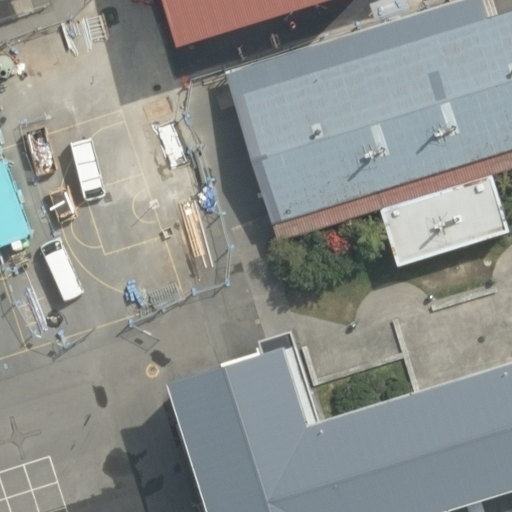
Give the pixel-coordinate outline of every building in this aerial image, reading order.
[(511,145),(258,225),(255,218),(133,256),(96,139),(125,130),(486,17),(481,0),(449,0),(88,113),(67,48),(5,68),(0,51),(0,11),(35,0),(0,0),(0,105),(46,91),(120,328),(155,317),(146,289),(234,262),(261,347),(281,341),(306,419),(318,416),(309,388),(285,311),(264,244),(379,207),(493,172),(511,165),(511,145)] [(258,225),(511,145),(511,8),(486,17),(125,130),(162,247),(255,218),(258,225)] [(493,172),(379,207),(397,265),(511,229),(493,172)] [(204,511),(511,511),(511,354),(413,386),(318,416),(306,419),(281,341),(261,347),(162,378),(204,511)] [(98,511),(150,511),(147,499),(98,511)]
